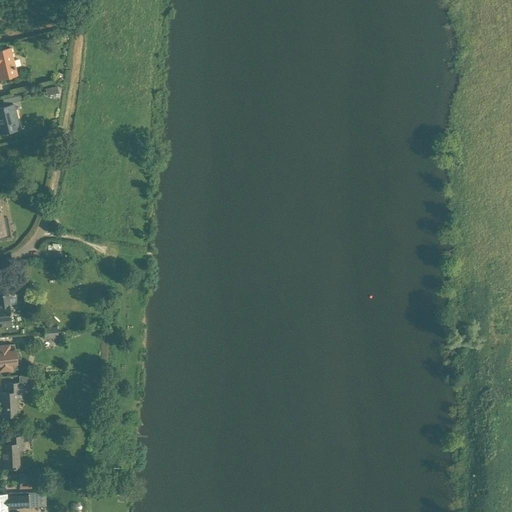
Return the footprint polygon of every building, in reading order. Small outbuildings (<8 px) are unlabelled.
[(0,78),(17,74),(10,48),(0,50),(0,78)] [(49,94),(61,91),(59,84),(47,87),(49,94)] [(4,99),(5,104),(20,100),(19,95),(4,99)] [(0,106),(0,133),(19,128),(13,104),(0,106)] [(0,234),(6,233),(4,225),(8,224),(7,216),(3,217),(1,211),(0,204),(0,234)] [(0,293),(0,321),(1,321),(2,326),(12,325),(8,293),(0,293)] [(43,328),(44,338),(58,336),(57,326),(43,328)] [(0,370),(13,369),(12,364),(17,363),(16,361),(18,361),(19,361),(20,360),(20,359),(21,357),(21,355),(21,354),(20,353),(19,352),(17,351),(16,351),(15,351),(14,344),(0,345),(0,370)] [(84,383),(97,383),(97,369),(84,370),(84,383)] [(39,374),(19,375),(20,382),(20,384),(21,383),(27,383),(27,386),(30,386),(40,385),(39,374)] [(6,392),(0,391),(0,397),(1,415),(17,414),(16,399),(16,391),(30,391),(30,386),(27,386),(27,383),(20,384),(20,382),(6,383),(6,392)] [(9,436),(10,443),(2,444),(3,467),(13,466),(20,466),(18,443),(22,443),(22,436),(9,436)] [(40,472),(30,473),(30,483),(39,483),(40,482),(40,472)] [(0,511),(6,511),(7,507),(39,506),(38,492),(7,495),(6,493),(6,488),(0,488),(0,511)]
